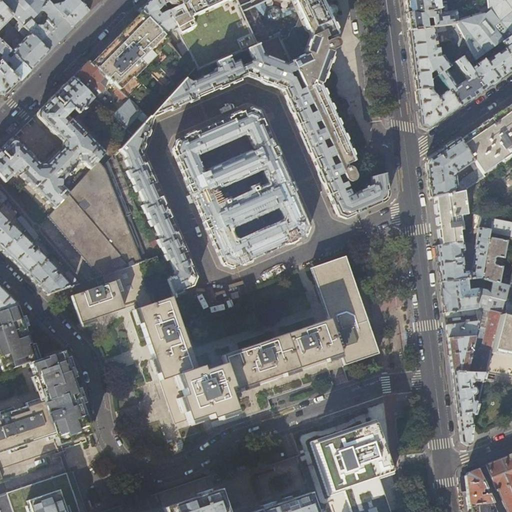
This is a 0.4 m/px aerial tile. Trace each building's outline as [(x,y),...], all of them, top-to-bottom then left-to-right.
[(0,0),(0,4),(12,16),(18,22),(47,52),(61,38),(71,28),(46,0),(0,0)] [(46,0),(71,28),(79,19),(98,0),(46,0)] [(162,34),(175,28),(159,0),(148,0),(147,1),(139,10),(142,14),(159,31),(162,34)] [(352,163),(352,161),(319,89),(327,69),(327,68),(331,70),(335,60),(332,59),(331,57),(333,52),(336,50),(337,48),(337,44),(336,42),(334,41),(331,41),(331,40),(331,39),(335,37),(327,19),(331,17),(328,8),(324,10),(323,10),(318,0),(159,0),(175,28),(182,42),(187,51),(195,66),(197,69),(216,62),(227,57),(246,49),(257,44),(278,35),(290,62),(293,70),(302,88),(309,104),(313,113),(314,116),(316,121),(320,129),(322,133),(325,139),(329,147),(330,151),(332,156),(336,164),(341,174),(345,182),(345,184),(355,181),(350,169),(349,168),(345,170),(344,167),(344,166),(352,163)] [(511,0),(487,0),(489,11),(497,22),(496,23),(493,20),(489,22),(491,26),(490,27),(482,16),(456,24),(454,12),(438,14),(436,0),(403,0),(405,7),(406,22),(408,31),(455,25),(474,61),(501,42),(510,35),(511,37),(511,0)] [(0,29),(12,16),(0,4),(0,29)] [(148,118),(150,117),(184,79),(195,66),(187,51),(179,56),(172,46),(162,34),(159,31),(142,14),(137,19),(112,45),(91,66),(110,84),(111,83),(117,88),(125,97),(129,100),(140,111),(147,118),(148,118)] [(14,28),(25,39),(21,43),(16,38),(12,43),(12,46),(15,49),(11,53),(14,55),(29,70),(37,62),(47,52),(18,22),(15,25),(14,28)] [(436,50),(435,48),(433,33),(447,32),(456,61),(461,58),(465,54),(471,63),(474,61),(455,25),(408,31),(411,60),(415,91),(429,88),(428,82),(429,80),(436,75),(445,69),(449,66),(442,57),(438,57),(437,50),(436,50)] [(505,47),(504,48),(484,62),(482,59),(469,69),(483,90),(511,69),(511,37),(510,35),(501,42),(505,47)] [(5,56),(9,52),(0,42),(0,55),(1,57),(0,58),(0,59),(1,60),(0,60),(0,63),(18,81),(24,75),(29,70),(14,55),(9,60),(5,56)] [(187,51),(182,42),(172,46),(179,56),(187,51)] [(284,64),(262,55),(257,44),(246,49),(251,61),(240,66),(245,77),(247,76),(264,83),(281,90),(295,84),(292,78),(289,77),(287,73),(288,72),(293,70),(290,62),(284,64)] [(467,66),(471,63),(465,54),(461,58),(467,66)] [(216,62),(217,66),(214,68),(213,72),(204,76),(211,92),(230,83),(245,77),(240,66),(237,60),(230,63),(227,57),(216,62)] [(465,79),(454,87),(444,74),(447,72),(445,69),(436,75),(440,81),(446,90),(458,107),(483,90),(469,69),(467,66),(461,58),(456,61),(454,63),(465,79)] [(0,96),(4,96),(11,89),(18,81),(0,63),(0,96)] [(110,85),(110,84),(91,66),(87,63),(81,69),(72,78),(86,93),(92,87),(98,93),(95,96),(107,107),(109,105),(111,107),(113,104),(106,98),(110,94),(105,90),(110,85)] [(440,81),(436,75),(429,80),(428,82),(429,88),(440,81)] [(189,82),(184,79),(150,117),(152,119),(153,117),(156,116),(191,100),(211,92),(204,76),(189,82)] [(97,161),(103,153),(70,120),(69,120),(65,117),(71,110),(77,114),(82,110),(83,111),(85,109),(84,108),(92,99),(86,93),(72,78),(61,88),(41,109),(35,115),(48,128),(48,130),(51,133),(53,135),(55,135),(62,142),(61,145),(63,148),(46,165),(43,163),(39,165),(32,158),(32,156),(28,151),(26,152),(12,138),(0,150),(0,177),(4,183),(17,171),(20,174),(19,175),(20,176),(54,209),(68,193),(60,185),(60,182),(66,175),(68,177),(70,175),(68,173),(71,171),(72,172),(73,171),(72,170),(78,163),(83,163),(89,169),(97,161)] [(309,104),(302,88),(297,90),(295,84),(281,90),(288,104),(297,124),(314,116),(313,113),(308,114),(304,106),(309,104)] [(122,99),(125,97),(117,88),(114,91),(122,99)] [(458,107),(446,90),(441,93),(440,92),(438,93),(439,95),(435,97),(429,88),(415,91),(418,112),(420,126),(426,129),(458,107)] [(140,111),(129,100),(113,116),(125,128),(140,111)] [(511,104),(458,141),(481,173),(511,152),(511,104)] [(259,113),(247,109),(234,115),(211,125),(220,145),(243,134),(247,136),(249,140),(267,132),(259,113)] [(316,121),(314,116),(297,124),(303,139),(312,159),(330,151),(329,147),(324,150),(323,149),(320,141),(325,139),(322,133),(320,129),(315,131),(312,123),(316,121)] [(148,118),(147,118),(119,150),(124,154),(125,158),(124,160),(125,163),(141,156),(139,152),(146,135),(152,119),(150,117),(148,118)] [(220,145),(211,125),(190,134),(177,140),(172,151),(180,170),(198,162),(196,158),(197,155),(220,145)] [(251,152),(248,151),(227,160),(236,181),(262,169),(265,176),(283,168),(275,150),(267,132),(249,140),(254,151),(251,152)] [(464,190),(482,177),(481,173),(458,141),(457,139),(443,149),(428,159),(425,166),(426,176),(429,198),(434,197),(462,190),(464,190)] [(332,156),(330,151),(312,159),(312,160),(320,177),(327,194),(346,185),(345,184),(345,182),(340,185),(339,184),(335,176),(341,174),(336,164),(331,167),(330,166),(327,158),(332,156)] [(139,196),(156,189),(145,167),(141,156),(125,163),(128,170),(125,171),(128,178),(129,179),(133,187),(131,187),(134,192),(137,192),(139,196)] [(236,181),(227,160),(207,169),(206,172),(203,173),(202,173),(198,162),(180,170),(189,190),(194,203),(196,205),(213,198),(211,192),(236,181)] [(102,167),(97,161),(89,169),(83,176),(74,186),(68,193),(54,209),(48,217),(54,225),(79,253),(95,273),(98,277),(103,276),(141,262),(147,260),(107,162),(102,167)] [(265,176),(269,185),(256,191),(254,188),(251,189),(252,192),(243,196),(252,216),(273,207),(274,204),(277,203),(281,211),(299,204),(291,186),(283,168),(265,176)] [(83,176),(79,173),(71,182),(74,186),(83,176)] [(386,184),(385,174),(370,178),(370,186),(351,195),(350,195),(346,185),(327,194),(331,202),(336,214),(347,218),(381,203),(387,192),(386,184)] [(171,224),(156,189),(139,196),(143,205),(140,207),(143,214),(144,213),(146,216),(148,221),(147,222),(149,227),(152,226),(155,231),(171,224)] [(465,214),(462,190),(434,197),(435,207),(438,229),(440,246),(460,243),(458,231),(461,231),(459,217),(465,214)] [(252,216),(243,196),(227,203),(226,203),(226,201),(223,202),(224,205),(218,207),(213,198),(196,205),(204,224),(211,241),(229,234),(226,226),(226,225),(229,225),(231,225),(252,216)] [(283,221),(281,222),(259,232),(268,253),(303,237),(308,226),(305,217),(299,204),(281,211),(283,218),(283,221)] [(0,213),(0,249),(2,251),(12,241),(15,244),(22,236),(9,223),(11,221),(5,215),(3,217),(0,213)] [(17,219),(27,231),(30,227),(21,215),(17,219)] [(463,257),(461,243),(460,243),(440,246),(435,247),(438,274),(440,282),(466,280),(479,279),(487,235),(487,233),(489,221),(489,220),(479,217),(473,248),(474,249),(470,271),(461,271),(460,258),(463,257)] [(511,224),(489,220),(489,221),(487,233),(511,237),(511,224)] [(170,266),(186,258),(176,236),(171,224),(155,231),(158,239),(155,241),(158,248),(160,249),(163,256),(162,257),(165,262),(168,261),(170,266)] [(30,227),(27,231),(35,240),(39,236),(37,234),(30,227)] [(268,253),(259,232),(236,242),(233,241),(229,234),(211,241),(221,264),(233,268),(268,253)] [(489,235),(487,235),(479,279),(489,281),(492,282),(488,295),(480,293),(479,296),(501,302),(503,302),(508,280),(504,279),(503,285),(498,284),(500,267),(493,266),(491,264),(492,262),(492,258),(494,257),(502,258),(504,242),(488,239),(489,235)] [(12,241),(2,251),(15,264),(25,274),(36,265),(39,268),(46,260),(41,254),(43,253),(38,248),(36,250),(22,236),(15,244),(12,241)] [(223,364),(222,365),(202,372),(200,367),(194,369),(193,368),(169,298),(154,303),(141,262),(103,276),(105,284),(71,297),(80,323),(133,305),(174,424),(185,420),(187,422),(207,415),(208,415),(210,419),(234,412),(233,409),(237,408),(238,408),(241,418),(254,413),(269,408),(270,408),(267,400),(267,399),(331,377),(329,371),(329,370),(376,354),(344,256),(309,268),(327,320),(221,356),(220,357),(223,364)] [(189,264),(186,258),(170,266),(173,272),(171,278),(170,278),(167,273),(164,275),(173,298),(184,293),(183,290),(189,287),(194,275),(189,264)] [(36,265),(25,274),(35,284),(46,295),(79,284),(71,275),(68,271),(64,274),(73,283),(72,285),(71,284),(69,285),(53,266),(46,260),(39,268),(36,265)] [(511,262),(508,280),(503,302),(501,302),(484,371),(499,374),(511,375),(511,262)] [(467,287),(466,280),(440,282),(440,285),(446,332),(447,339),(470,337),(472,337),(477,322),(474,300),(475,296),(477,296),(477,294),(476,288),(474,286),(467,287)] [(6,294),(0,288),(0,311),(17,305),(6,294)] [(484,371),(501,302),(479,296),(477,296),(475,296),(474,300),(477,322),(472,337),(470,337),(447,339),(449,354),(451,372),(483,374),(484,371)] [(17,306),(17,305),(0,311),(0,366),(2,372),(28,363),(36,360),(17,306)] [(49,356),(36,360),(28,363),(42,401),(75,390),(62,352),(56,354),(49,356)] [(481,382),(483,374),(451,372),(453,391),(457,421),(460,441),(466,445),(469,444),(469,439),(470,427),(475,403),(475,402),(472,401),(471,395),(474,393),(474,392),(473,389),(470,387),(470,383),(471,382),(481,382)] [(75,390),(42,401),(53,435),(56,443),(83,433),(90,431),(75,390)] [(0,415),(0,453),(52,436),(53,435),(42,401),(0,415)] [(391,466),(372,408),(294,434),(298,448),(319,511),(332,511),(328,497),(329,496),(344,492),(350,511),(389,511),(379,480),(380,479),(392,475),(391,466)] [(53,435),(52,436),(57,451),(58,450),(59,450),(85,441),(83,433),(56,443),(53,435)] [(319,511),(298,448),(103,511),(84,511),(71,472),(6,493),(0,495),(0,511),(319,511)] [(475,469),(479,478),(487,475),(493,490),(495,490),(504,511),(511,511),(511,454),(502,459),(479,467),(475,469)] [(490,503),(479,478),(475,469),(466,473),(464,475),(463,476),(465,493),(467,506),(490,503)] [(493,511),(490,503),(467,506),(467,511),(493,511)]
